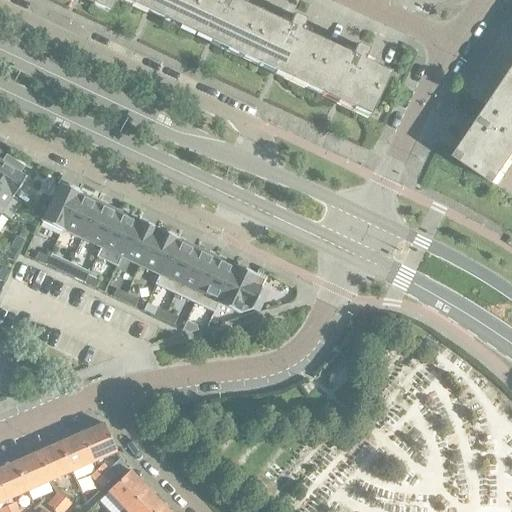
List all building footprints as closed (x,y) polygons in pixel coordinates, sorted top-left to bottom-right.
[(108,12),(114,0),(86,0),(108,10),(107,11),(108,12)] [(125,0),(142,8),(141,9),(142,10),(145,5),(154,10),(152,15),(153,15),(154,14),(179,26),(191,0),(125,0)] [(217,44),(242,56),(262,14),(236,2),(237,0),(191,0),(179,26),(205,38),(204,39),(206,40),(208,35),(217,39),(215,44),(216,45),(217,44)] [(280,74),(306,86),(326,44),(300,32),(305,21),(294,15),(288,26),(262,14),(242,56),(268,68),(268,69),(269,70),(272,65),(281,70),(278,74),(280,75),(280,74)] [(326,44),(306,86),(331,98),(331,99),(332,100),(335,95),(344,99),(341,104),(343,105),(343,104),(367,114),(367,116),(368,117),(389,74),(363,62),(368,50),(356,45),(351,56),(326,44)] [(511,71),(487,109),(488,110),(480,122),(478,122),(454,157),(495,184),(511,158),(511,71)] [(23,177),(18,174),(23,167),(5,155),(1,162),(0,161),(0,188),(12,196),(25,177),(24,176),(23,177)] [(57,184),(58,184),(41,220),(40,220),(39,221),(63,232),(80,194),(80,193),(57,182),(57,184)] [(12,196),(0,188),(0,213),(10,198),(11,198),(12,196)] [(81,239),(98,202),(80,194),(63,232),(63,231),(81,239)] [(100,248),(117,211),(98,202),(81,239),(100,248)] [(33,215),(40,219),(45,208),(38,204),(33,215)] [(136,220),(117,211),(100,248),(95,257),(116,267),(120,258),(120,257),(137,220),(136,219),(136,220)] [(120,257),(120,258),(139,267),(157,229),(137,220),(120,257)] [(159,276),(177,238),(157,229),(139,267),(158,275),(159,276)] [(15,236),(10,247),(17,250),(22,240),(15,236)] [(174,294),(196,248),(177,239),(177,238),(159,276),(158,275),(154,284),(174,294)] [(5,258),(12,261),(17,250),(10,247),(5,258)] [(174,294),(194,303),(215,257),(196,248),(174,294)] [(34,260),(45,265),(48,257),(37,252),(34,260)] [(59,263),(48,257),(45,265),(56,270),(59,263)] [(214,312),(218,304),(217,304),(235,266),(233,265),(233,266),(215,257),(194,303),(213,312),(214,312)] [(238,312),(242,305),(250,309),(249,309),(250,310),(261,287),(260,286),(260,287),(252,283),(255,276),(256,277),(256,275),(235,266),(217,304),(218,304),(214,312),(213,312),(211,316),(218,320),(219,319),(225,307),(238,314),(239,313),(238,312)] [(84,283),(87,276),(76,270),(73,278),(84,283)] [(87,276),(84,283),(95,288),(98,281),(87,276)] [(123,301),(127,294),(116,289),(112,296),(123,301)] [(137,299),(127,294),(123,301),(134,306),(137,299)] [(162,320),(166,312),(155,307),(151,314),(162,320)] [(176,317),(166,312),(162,320),(173,325),(176,317)] [(185,332),(188,333),(197,330),(196,326),(186,321),(181,330),(185,332)] [(154,415),(175,434),(181,426),(183,417),(181,410),(174,412),(154,415)] [(103,423),(80,433),(92,462),(116,452),(103,423)] [(58,443),(71,471),(92,462),(80,433),(58,443)] [(58,443),(35,453),(48,481),(71,471),(58,443)] [(14,462),(27,491),(48,481),(35,453),(14,462)] [(14,462),(0,468),(0,491),(4,501),(27,491),(14,462)] [(96,470),(108,483),(114,477),(103,464),(96,470)] [(102,488),(108,483),(96,470),(90,475),(102,488)] [(107,492),(125,510),(147,489),(129,470),(107,492)] [(158,511),(164,506),(147,489),(125,510),(126,511),(158,511)] [(47,505),(54,511),(66,499),(60,492),(47,505)] [(66,499),(54,511),(66,511),(73,505),(66,499)] [(19,511),(16,502),(6,506),(8,511),(19,511)]
